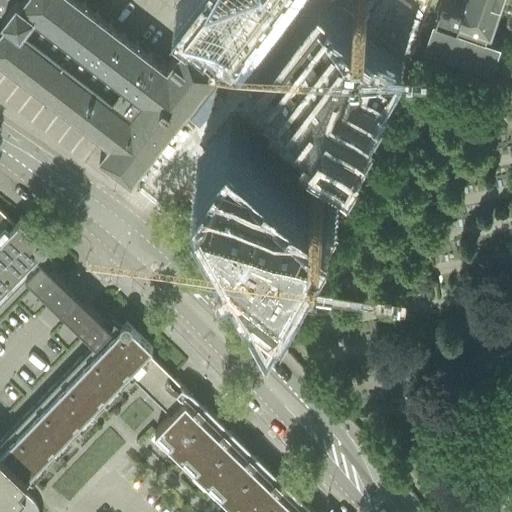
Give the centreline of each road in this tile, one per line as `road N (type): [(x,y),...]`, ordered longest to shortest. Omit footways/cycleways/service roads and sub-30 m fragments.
road 1 (secondary): [(383,511),(342,435),(279,368),(185,271),(121,236)]
road 2 (secondary): [(121,236),(151,282),(370,511)]
road 3 (unclassified): [(121,236),(303,0)]
road 4 (residential): [(0,368),(121,236)]
road 5 (secondary): [(0,143),(121,236)]
